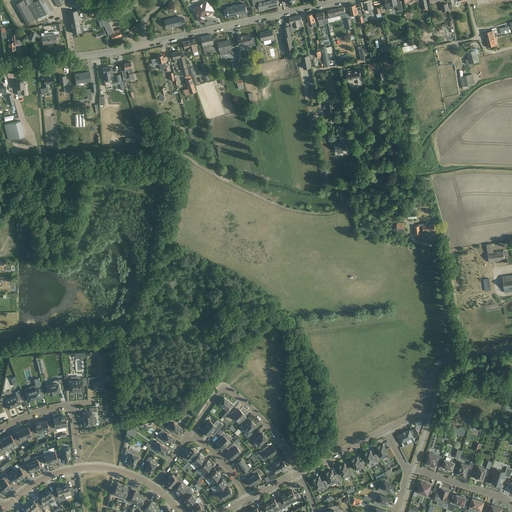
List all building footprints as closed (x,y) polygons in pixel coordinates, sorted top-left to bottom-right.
[(24,0),(36,19),(54,9),(48,0),(24,0)] [(269,8),(266,0),(252,0),(254,6),(258,4),(260,10),(261,11),(264,10),(264,9),(269,8)] [(385,0),(386,6),(390,5),(394,5),(395,8),(398,7),(399,11),(403,10),(401,1),(397,1),(396,0),(385,0)] [(207,1),(200,5),(200,4),(195,7),(195,8),(193,9),(197,16),(197,18),(199,21),(201,21),(204,19),(204,18),(204,16),(208,14),(208,15),(214,11),(211,6),(210,7),(207,1)] [(364,7),(365,11),(365,15),(368,15),(368,12),(372,11),(372,9),(370,1),(364,3),(365,6),(364,7)] [(247,13),(245,3),(237,5),(237,4),(232,5),(232,6),(226,8),(227,13),(224,13),(225,17),(224,17),(224,18),(236,15),(237,16),(239,15),(240,15),(239,14),(247,13)] [(134,9),(131,4),(123,7),(126,13),(134,9)] [(358,14),(360,23),(364,22),(361,9),(357,10),(357,7),(356,8),(355,5),(349,6),(351,17),(355,16),(355,15),(358,14)] [(81,32),(80,27),(79,26),(81,25),(78,11),(76,11),(76,7),(71,8),(71,12),(68,13),(71,28),(72,27),(73,33),(81,32)] [(346,17),(344,7),(327,10),(329,18),(336,17),(341,16),(341,18),(346,17)] [(323,11),(317,13),(318,18),(319,25),(320,26),(324,25),(323,22),(322,19),(322,18),(325,18),(324,16),(323,11)] [(313,13),(307,15),(308,23),(311,22),(312,27),(316,26),(315,18),(314,18),(313,13)] [(295,28),(294,24),(297,24),(297,22),(302,21),(301,15),(289,18),(290,24),(292,29),(295,28)] [(107,29),(110,35),(113,40),(122,36),(119,29),(113,32),(111,27),(112,27),(109,21),(107,17),(102,20),(106,29),(107,29)] [(180,17),(164,20),(166,28),(177,25),(177,26),(185,24),(184,18),(180,19),(180,17)] [(351,18),(344,20),(347,30),(353,28),(351,18)] [(283,39),(287,53),(295,51),(290,32),(288,27),(283,28),(284,33),(285,38),(283,39)] [(274,38),(272,30),(260,32),(262,40),(274,38)] [(493,30),(492,31),(484,33),(486,40),(495,37),(497,36),(496,33),(494,33),(493,30)] [(59,38),(58,33),(58,32),(57,31),(42,33),(42,35),(42,36),(41,36),(36,34),(37,33),(31,31),(29,39),(34,41),(35,36),(42,38),(43,44),(50,43),(56,42),(55,39),(59,38)] [(8,40),(8,42),(9,51),(16,50),(15,46),(16,45),(16,44),(22,44),(19,39),(16,34),(11,35),(11,38),(9,39),(8,40)] [(214,48),(213,43),(212,35),(200,37),(202,46),(202,45),(205,54),(214,52),(215,52),(214,48)] [(243,43),(244,47),(247,47),(246,44),(252,42),(253,42),(253,45),(256,45),(255,38),(251,38),(250,35),(243,36),(237,37),(238,41),(235,42),(236,47),(236,48),(237,53),(241,52),(240,47),(239,44),(243,43)] [(408,42),(404,43),(404,46),(412,45),(410,36),(407,37),(408,42)] [(497,44),(495,37),(486,40),(488,47),(497,44)] [(196,46),(196,44),(195,39),(183,42),(184,49),(187,48),(188,53),(197,51),(196,46)] [(218,44),(219,49),(219,51),(226,50),(227,54),(232,52),(233,54),(237,53),(235,47),(231,47),(230,40),(223,41),(223,42),(218,44)] [(467,64),(473,62),(478,61),(476,54),(478,53),(477,48),(476,48),(471,49),(470,50),(471,51),(467,52),(469,59),(466,60),(467,64)] [(173,59),(175,60),(177,59),(178,58),(179,58),(180,61),(181,61),(182,65),(180,65),(183,75),(189,74),(186,64),(183,54),(180,55),(179,51),(172,53),(173,59)] [(163,55),(157,56),(159,63),(160,70),(165,68),(166,71),(169,71),(168,66),(167,67),(166,62),(167,62),(166,57),(163,57),(163,55)] [(303,68),(306,68),(311,67),(310,56),(305,57),(301,57),(303,68)] [(123,64),(125,69),(128,69),(130,78),(134,77),(133,72),(132,67),(131,62),(123,64)] [(385,79),(383,70),(382,67),(383,67),(382,62),(378,63),(378,62),(368,64),(369,69),(378,68),(378,71),(378,72),(380,80),(385,79)] [(110,67),(104,68),(103,68),(104,73),(105,81),(111,80),(110,77),(113,76),(112,68),(110,68),(110,67)] [(360,69),(346,71),(347,81),(348,81),(352,81),(352,80),(358,79),(360,79),(361,84),(365,84),(364,76),(361,77),(360,69)] [(83,83),(91,82),(91,80),(90,72),(75,74),(76,82),(76,86),(83,85),(83,83)] [(472,74),(460,77),(463,86),(475,83),(472,74)] [(65,92),(71,91),(71,86),(68,87),(67,84),(67,79),(66,80),(65,75),(59,76),(60,81),(60,84),(64,84),(64,85),(65,92)] [(52,83),(51,77),(44,78),(45,87),(45,88),(40,89),(41,93),(40,94),(40,97),(45,96),(44,93),(49,93),(48,87),(48,86),(48,83),(52,83)] [(196,92),(194,85),(192,78),(185,80),(190,94),(196,92)] [(17,82),(16,82),(17,87),(17,89),(23,89),(24,92),(24,95),(23,95),(23,100),(29,99),(28,94),(26,94),(26,92),(26,89),(25,84),(23,84),(23,81),(22,81),(20,81),(19,81),(17,81),(17,82)] [(329,95),(324,96),(327,113),(332,112),(335,111),(335,109),(337,109),(345,108),(345,107),(345,106),(345,104),(337,105),(337,106),(334,106),(333,100),(330,101),(329,95)] [(85,126),(84,114),(74,114),(75,127),(85,126)] [(21,121),(4,125),(8,143),(13,142),(12,139),(24,136),(21,121)] [(350,144),(349,139),(343,140),(343,142),(335,144),(336,151),(346,149),(345,145),(350,144)] [(419,226),(414,226),(415,234),(420,233),(419,230),(423,230),(423,232),(435,230),(434,224),(427,225),(427,223),(422,224),(419,224),(419,226)] [(506,250),(488,253),(489,262),(493,262),(493,261),(496,260),(496,261),(504,260),(504,256),(507,256),(506,250)] [(511,291),(511,274),(502,276),(505,293),(511,291)] [(70,391),(84,390),(83,385),(87,385),(86,378),(82,378),(82,380),(76,380),(76,377),(71,377),(71,380),(69,381),(70,391)] [(29,387),(30,391),(25,392),(28,401),(42,397),(40,392),(43,391),(39,378),(34,379),(36,385),(29,387)] [(93,385),(93,390),(106,390),(106,381),(97,381),(97,378),(88,378),(88,385),(93,385)] [(48,385),(46,386),(47,391),(49,391),(50,394),(53,393),(53,392),(60,391),(60,389),(63,388),(61,379),(53,380),(54,384),(48,385)] [(17,396),(5,401),(8,409),(21,404),(19,400),(23,398),(19,391),(16,392),(17,396)] [(224,397),(219,403),(228,410),(233,404),(224,397)] [(83,413),(84,426),(94,425),(94,423),(97,422),(97,418),(93,418),(93,412),(97,411),(97,407),(90,408),(90,412),(83,413)] [(239,409),(237,411),(235,409),(229,416),(232,419),(234,417),(238,421),(244,414),(239,409)] [(59,417),(62,428),(68,427),(65,416),(59,417)] [(62,428),(59,417),(53,418),(54,424),(51,425),(53,431),(56,430),(56,429),(62,428)] [(53,431),(51,425),(48,425),(46,420),(41,422),(44,432),(50,430),(50,432),(53,431)] [(209,420),(201,430),(208,436),(210,434),(213,436),(223,424),(220,422),(216,426),(209,420)] [(251,431),(253,429),(256,426),(251,421),(248,423),(247,423),(244,426),(245,426),(243,428),(246,432),(244,434),(248,438),(252,434),(250,431),(251,431)] [(44,432),(41,422),(35,423),(36,429),(34,430),(36,436),(39,435),(38,434),(44,432)] [(170,433),(172,430),(178,434),(180,431),(180,432),(183,428),(174,422),(172,425),(169,423),(165,429),(170,433)] [(22,429),(27,439),(33,436),(33,437),(36,436),(34,430),(31,431),(28,426),(22,429)] [(410,429),(406,431),(403,433),(398,435),(402,443),(404,446),(409,443),(407,440),(414,437),(414,438),(420,435),(416,427),(411,430),(410,429)] [(19,444),(22,442),(22,441),(27,439),(22,429),(17,431),(19,437),(16,438),(19,444)] [(158,439),(163,443),(165,440),(171,444),(173,442),(176,439),(165,431),(161,437),(160,436),(158,439)] [(220,439),(216,443),(222,449),(224,447),(229,441),(231,439),(226,433),(225,433),(223,431),(219,436),(218,437),(220,439)] [(267,438),(265,436),(262,433),(258,437),(256,434),(250,439),(252,442),(254,440),(259,446),(267,439),(267,438)] [(5,438),(11,447),(16,444),(17,445),(19,444),(16,438),(14,440),(10,434),(5,438)] [(5,438),(0,440),(3,446),(0,448),(4,453),(6,451),(6,450),(11,447),(5,438)] [(157,441),(151,450),(156,453),(158,450),(164,454),(166,452),(168,449),(157,441)] [(232,460),(236,456),(241,452),(233,443),(229,446),(232,449),(226,454),(229,456),(232,460)] [(380,444),(377,446),(380,453),(381,455),(383,459),(387,457),(388,459),(395,455),(390,447),(386,449),(383,444),(381,445),(380,444)] [(271,458),(273,456),(274,455),(274,454),(277,452),(272,446),(269,448),(267,446),(260,451),(262,454),(264,453),(268,458),(270,457),(271,458)] [(60,454),(63,453),(64,459),(66,459),(66,460),(69,459),(69,458),(71,458),(70,452),(70,449),(69,449),(69,447),(62,448),(62,447),(58,448),(58,449),(60,454)] [(195,458),(193,456),(196,451),(195,450),(196,450),(193,448),(191,447),(187,452),(187,451),(185,454),(185,455),(184,456),(187,459),(186,460),(190,464),(192,462),(195,458)] [(131,456),(128,464),(135,466),(140,453),(126,448),(124,454),(131,456)] [(53,463),(58,461),(57,456),(60,455),(60,454),(58,449),(54,450),(55,451),(49,453),(50,456),(53,463)] [(364,453),(370,464),(376,461),(376,462),(380,461),(378,457),(377,456),(377,455),(374,457),(370,450),(368,451),(364,453)] [(53,463),(50,456),(49,453),(44,454),(43,453),(40,455),(42,461),(45,459),(47,464),(53,463)] [(439,464),(441,456),(442,456),(434,453),(434,455),(429,454),(429,455),(428,454),(426,458),(428,459),(426,463),(432,465),(431,465),(435,466),(436,463),(439,464)] [(202,465),(200,463),(204,458),(202,456),(203,456),(200,454),(199,454),(195,458),(192,462),(196,467),(196,468),(198,470),(199,469),(202,465)] [(40,455),(36,456),(31,459),(36,470),(39,469),(39,468),(41,467),(39,462),(42,461),(40,455)] [(147,472),(151,474),(157,462),(151,459),(152,458),(149,456),(145,462),(149,464),(145,470),(148,471),(147,472)] [(355,457),(351,459),(353,463),(352,463),(354,467),(355,466),(357,471),(363,468),(363,469),(367,467),(364,462),(361,463),(358,457),(355,458),(355,457)] [(445,459),(442,466),(446,468),(448,469),(449,468),(452,470),(455,462),(450,461),(450,458),(447,457),(446,460),(445,459)] [(31,459),(25,462),(22,463),(25,469),(28,467),(31,472),(33,471),(33,472),(36,470),(31,459)] [(235,464),(242,473),(250,468),(250,467),(248,464),(246,465),(242,459),(235,464)] [(11,460),(1,466),(4,470),(13,463),(11,460)] [(276,473),(286,467),(282,460),(272,466),(276,473)] [(209,472),(207,470),(211,466),(209,464),(210,463),(208,461),(207,461),(202,465),(199,469),(203,473),(202,475),(204,477),(205,476),(209,472)] [(469,465),(461,462),(458,472),(460,473),(460,475),(465,476),(468,468),(472,469),(474,463),(470,462),(469,465)] [(14,469),(21,479),(25,475),(22,471),(25,469),(22,463),(18,466),(19,467),(15,470),(14,469)] [(338,466),(345,479),(354,474),(351,468),(348,470),(345,463),(342,464),(338,466)] [(480,479),(483,480),(486,468),(479,466),(479,467),(478,466),(477,471),(478,471),(476,477),(476,478),(479,479),(480,479)] [(254,474),(246,479),(250,486),(254,483),(254,484),(258,482),(257,481),(261,479),(259,475),(261,473),(258,468),(259,468),(258,467),(252,472),(254,474)] [(498,485),(499,485),(500,485),(501,486),(505,475),(509,477),(511,470),(511,468),(507,467),(506,471),(496,468),(491,482),(493,483),(492,484),(496,485),(497,484),(497,485),(498,485)] [(10,480),(13,478),(16,482),(21,479),(14,469),(9,472),(6,475),(10,480)] [(325,472),(332,485),(339,481),(341,485),(343,484),(341,480),(338,475),(335,476),(332,470),(329,471),(329,470),(325,472)] [(216,480),(220,476),(220,475),(221,475),(218,472),(218,473),(216,471),(211,475),(209,472),(205,476),(204,477),(205,480),(207,478),(212,483),(216,480)] [(183,480),(180,476),(177,475),(176,476),(173,474),(172,476),(171,475),(169,477),(169,478),(166,483),(167,484),(166,484),(169,486),(171,487),(175,482),(178,485),(182,481),(183,480)] [(7,482),(10,480),(6,475),(4,476),(0,480),(0,483),(7,490),(11,486),(7,482)] [(316,477),(313,479),(314,483),(315,486),(316,486),(319,492),(328,487),(325,481),(322,483),(319,476),(316,477)] [(217,491),(221,488),(226,484),(226,483),(227,483),(225,480),(224,481),(223,479),(218,482),(216,480),(212,483),(211,484),(212,486),(213,485),(217,491)] [(381,480),(378,490),(384,492),(385,489),(392,491),(393,488),(393,489),(395,485),(381,480)] [(186,493),(190,489),(187,485),(182,481),(178,485),(174,489),(174,490),(174,491),(176,493),(176,492),(178,494),(183,490),(186,493)] [(421,481),(418,487),(419,487),(418,491),(427,494),(426,497),(430,498),(433,490),(429,489),(431,485),(426,483),(421,481)] [(62,486),(65,496),(70,494),(71,496),(75,494),(74,493),(77,492),(76,488),(73,489),(73,488),(69,489),(67,484),(66,484),(63,485),(63,486),(62,486)] [(119,495),(122,487),(121,486),(122,485),(118,484),(118,485),(117,485),(114,494),(119,495)] [(59,498),(65,496),(62,486),(61,486),(61,485),(57,486),(58,487),(56,488),(58,493),(55,494),(57,500),(60,499),(59,498)] [(124,500),(126,501),(129,495),(126,493),(128,488),(127,488),(127,487),(124,486),(123,487),(122,487),(119,495),(118,498),(124,500)] [(221,488),(217,491),(215,492),(217,494),(217,495),(219,493),(223,499),(224,498),(225,498),(227,497),(227,496),(232,493),(231,491),(232,491),(230,488),(229,489),(228,487),(223,490),(221,488)] [(198,497),(193,492),(190,489),(186,493),(188,496),(184,500),(185,502),(185,503),(187,505),(188,505),(192,502),(198,497)] [(440,493),(436,492),(434,500),(445,503),(448,496),(449,491),(443,489),(442,493),(440,493)] [(57,500),(55,494),(52,495),(50,490),(48,491),(48,490),(45,492),(45,493),(44,493),(50,503),(55,501),(57,500)] [(287,493),(291,501),(292,503),(301,499),(298,493),(295,495),(292,490),(291,491),(291,490),(288,491),(288,492),(287,493)] [(129,495),(126,501),(126,502),(128,503),(131,504),(132,502),(134,504),(140,494),(139,494),(139,493),(136,491),(136,492),(135,491),(132,496),(129,495)] [(289,503),(291,501),(287,493),(286,493),(286,492),(283,494),(283,495),(282,495),(284,500),(281,502),(284,508),(289,505),(289,503)] [(50,503),(44,493),(43,494),(43,493),(40,495),(40,496),(39,496),(42,501),(39,503),(43,508),(45,507),(44,506),(50,503)] [(374,503),(380,505),(381,502),(388,504),(389,501),(391,497),(377,493),(374,503)] [(138,509),(140,510),(145,504),(142,502),(145,497),(144,497),(144,496),(141,494),(141,495),(140,494),(134,504),(137,505),(136,507),(138,509)] [(461,496),(456,494),(453,503),(450,502),(449,506),(448,506),(447,510),(451,511),(453,506),(455,507),(456,503),(464,505),(466,497),(465,497),(465,496),(461,495),(461,496)] [(192,502),(195,505),(190,508),(191,510),(190,510),(191,511),(196,511),(199,511),(202,510),(202,509),(204,507),(201,501),(202,501),(198,496),(198,497),(192,502)] [(480,511),(481,510),(484,501),(473,498),(470,506),(477,509),(475,511),(480,511)] [(270,502),(274,510),(274,511),(275,511),(282,508),(284,508),(281,502),(277,504),(275,499),(274,500),(273,499),(270,500),(271,501),(270,502)] [(41,509),(43,508),(39,503),(37,504),(33,500),(32,501),(29,503),(29,504),(35,511),(40,508),(41,509)] [(271,511),(274,510),(270,502),(269,502),(268,501),(265,503),(265,504),(264,504),(267,509),(263,511),(271,511)] [(145,511),(146,511),(149,511),(155,505),(154,505),(155,504),(152,502),(151,502),(147,506),(145,504),(140,510),(142,511),(143,511),(145,511)]
